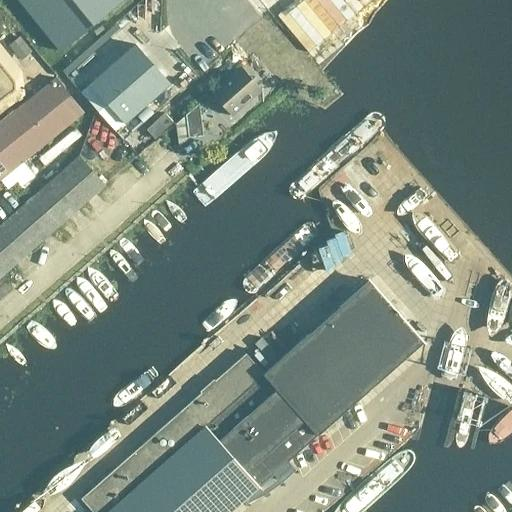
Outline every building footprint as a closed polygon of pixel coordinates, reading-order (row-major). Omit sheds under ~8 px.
[(15,0),(58,51),(59,53),(123,0),(15,0)] [(134,46),(88,84),(123,125),(168,85),(134,46)] [(19,73),(0,49),(0,113),(22,96),(19,73)] [(241,69),(211,95),(231,118),(261,92),(241,69)] [(0,123),(0,180),(20,164),(82,114),(54,80),(0,123)] [(178,105),(184,112),(194,104),(187,96),(178,105)] [(201,137),(198,105),(174,126),(177,148),(188,138),(201,137)] [(72,135),(38,166),(44,173),(78,141),(72,135)] [(103,186),(78,158),(32,198),(57,227),(103,186)] [(57,227),(32,198),(5,222),(31,251),(57,227)] [(31,251),(5,222),(0,226),(0,270),(4,274),(31,251)] [(425,227),(416,235),(436,256),(445,248),(425,227)] [(310,387),(395,312),(368,282),(284,357),(310,387)] [(263,376),(317,437),(423,343),(395,312),(310,387),(284,357),(263,376)] [(204,428),(258,488),(317,437),(263,376),(245,355),(80,502),(89,511),(108,511),(153,473),(204,428)] [(153,473),(189,511),(230,511),(258,488),(204,428),(153,473)] [(189,511),(153,473),(108,511),(189,511)]
